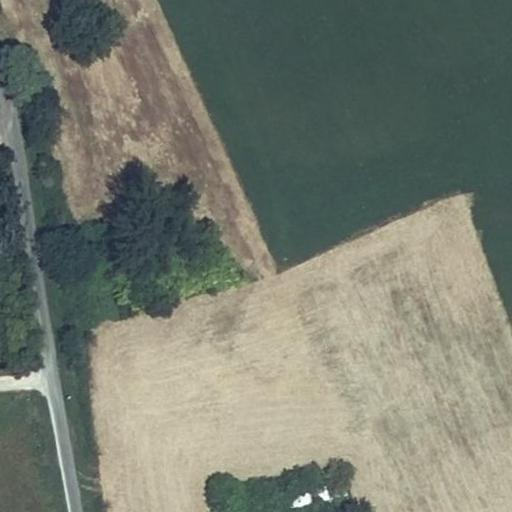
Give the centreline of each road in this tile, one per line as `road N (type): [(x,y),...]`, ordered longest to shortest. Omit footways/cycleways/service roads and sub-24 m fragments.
road 1 (unclassified): [(77,511),(0,81)]
road 2 (unknown): [(50,363),(92,511)]
